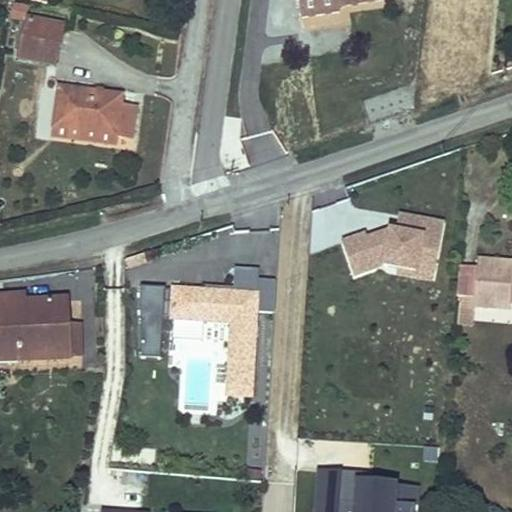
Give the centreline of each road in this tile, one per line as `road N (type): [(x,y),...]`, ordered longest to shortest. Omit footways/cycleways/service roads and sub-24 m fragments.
road 1 (residential): [(213,203),(511,103)]
road 2 (residential): [(0,257),(213,203)]
road 3 (residential): [(227,0),(204,169),(213,203)]
